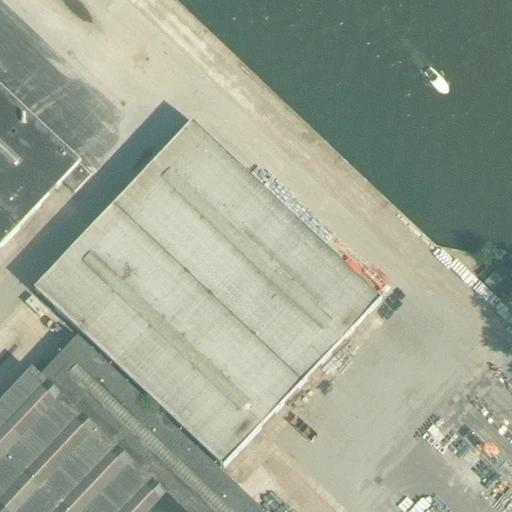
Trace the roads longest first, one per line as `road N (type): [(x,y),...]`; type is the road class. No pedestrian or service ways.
road 1 (unknown): [(326,511),(480,323)]
road 2 (unknown): [(0,280),(93,195)]
